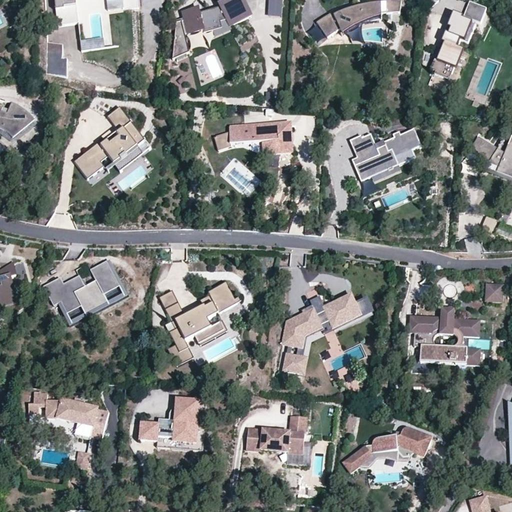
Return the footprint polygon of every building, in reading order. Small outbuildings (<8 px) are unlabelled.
[(55,0),(58,25),(79,23),(76,0),(107,0),(109,12),(139,9),(138,0),(55,0)] [(199,9),(183,12),(188,34),(203,31),(204,34),(214,32),(223,29),(221,23),(227,21),(230,27),(252,17),(243,0),(231,0),(220,6),(221,8),(200,13),(199,9)] [(282,17),(283,0),(269,0),(268,16),(282,17)] [(317,23),(328,39),(334,34),(341,30),(351,25),(362,20),(369,18),(375,16),(382,15),(382,19),(382,22),(388,22),(388,15),(393,15),(401,15),(402,3),(388,2),(374,2),(368,3),(358,5),(350,7),(334,13),(327,17),(323,20),(317,23)] [(487,10),(467,3),(462,16),(481,24),(487,10)] [(351,25),(341,30),(343,35),(354,29),(360,26),(372,21),(382,19),(382,15),(375,16),(369,18),(362,20),(351,25)] [(469,44),(476,26),(454,17),(443,44),(448,46),(441,62),(436,60),(431,71),(437,73),(435,76),(450,82),(463,51),(458,49),(461,41),(469,44)] [(188,34),(185,20),(176,23),(170,59),(173,58),(184,54),(187,53),(183,35),(188,34)] [(227,21),(221,23),(223,29),(214,32),(216,40),(233,33),(230,27),(227,21)] [(103,48),(102,38),(81,41),(82,51),(103,48)] [(48,44),(47,76),(64,76),(65,45),(48,44)] [(0,130),(5,133),(9,136),(14,141),(36,124),(28,115),(19,108),(13,105),(12,109),(10,112),(9,117),(3,115),(4,111),(0,109),(0,130)] [(107,121),(117,135),(132,124),(122,110),(107,121)] [(41,130),(36,124),(14,141),(9,136),(5,133),(0,141),(0,147),(3,150),(3,151),(4,155),(7,154),(12,155),(15,155),(17,155),(20,153),(23,148),(33,140),(37,134),(41,130)] [(109,142),(94,153),(92,150),(75,162),(88,180),(105,168),(102,163),(109,158),(115,166),(122,160),(123,162),(128,158),(127,157),(146,142),(132,124),(117,135),(121,140),(117,144),(113,147),(109,142)] [(292,142),(291,129),(283,130),(283,125),(229,128),(230,133),(230,145),(232,145),(263,143),(264,143),(266,143),(264,153),(264,156),(292,155),(292,142)] [(385,143),(386,147),(378,150),(375,145),(371,135),(363,139),(362,136),(350,141),(358,159),(352,161),(362,183),(372,179),(370,174),(380,170),(382,174),(399,167),(417,160),(413,152),(422,148),(418,139),(414,130),(401,136),(400,133),(393,136),(395,139),(385,143)] [(230,145),(230,133),(214,138),(219,151),(232,147),(232,145),(230,145)] [(481,158),(490,164),(491,163),(500,168),(497,174),(511,180),(511,139),(505,155),(479,138),(470,152),(481,158)] [(385,143),(384,141),(375,145),(378,150),(386,147),(385,143)] [(152,150),(146,142),(127,157),(128,158),(123,162),(122,160),(115,166),(121,174),(152,150)] [(500,168),(491,163),(490,164),(485,172),(511,183),(511,184),(509,191),(511,192),(511,180),(497,174),(500,168)] [(374,184),(402,173),(399,167),(382,174),(380,170),(370,174),(372,179),(374,184)] [(487,218),(483,229),(493,233),(497,222),(487,218)] [(498,229),(497,235),(509,237),(510,231),(498,229)] [(120,287),(108,263),(91,272),(97,283),(86,289),(83,283),(77,285),(75,280),(65,286),(62,281),(52,287),(57,294),(50,298),(55,308),(62,304),(67,315),(82,307),(86,316),(109,305),(104,295),(120,287)] [(0,297),(1,303),(16,299),(11,277),(16,276),(14,264),(0,272),(0,297)] [(52,287),(62,281),(61,279),(44,288),(50,298),(57,294),(52,287)] [(238,305),(227,284),(209,294),(210,297),(214,305),(207,309),(206,306),(203,307),(198,310),(201,317),(189,323),(179,304),(166,310),(176,331),(170,334),(176,346),(171,349),(175,357),(189,349),(186,342),(195,338),(212,329),(208,321),(227,311),(238,305)] [(486,285),(485,304),(503,304),(504,286),(486,285)] [(125,296),(120,287),(104,295),(109,305),(125,296)] [(160,299),(166,310),(179,304),(173,292),(160,299)] [(300,349),(303,335),(332,322),(334,326),(343,322),(344,325),(352,322),(373,312),(369,302),(358,307),(357,304),(353,296),(325,309),(328,313),(318,318),(313,307),(302,312),(304,315),(288,323),(283,346),(289,347),(284,372),(299,375),(302,358),(299,358),(291,356),(293,348),(300,349)] [(203,307),(206,306),(207,309),(214,305),(210,297),(201,302),(203,307)] [(16,299),(1,303),(3,308),(18,305),(16,299)] [(311,304),(313,307),(318,318),(328,313),(325,309),(321,299),(311,304)] [(357,304),(358,307),(369,302),(367,299),(357,304)] [(227,311),(231,320),(242,314),(238,305),(227,311)] [(72,324),(86,316),(82,307),(67,315),(72,324)] [(454,326),(454,321),(455,311),(444,310),(443,320),(443,325),(454,326)] [(480,367),(481,351),(468,350),(464,347),(465,342),(463,337),(480,338),(481,323),(454,321),(454,326),(443,325),(443,320),(427,319),(412,317),(410,333),(416,334),(415,347),(422,347),(420,362),(480,367)] [(308,338),(334,326),(332,322),(303,335),(300,349),(299,358),(302,358),(303,359),(308,338)] [(352,322),(344,325),(343,322),(334,326),(337,334),(354,326),(352,322)] [(223,323),(212,329),(195,338),(200,347),(228,333),(223,323)] [(177,369),(195,360),(189,349),(175,357),(171,349),(168,351),(177,369)] [(302,358),(299,375),(305,376),(308,360),(303,359),(302,358)] [(97,439),(103,440),(109,414),(83,407),(75,405),(63,402),(62,404),(47,404),(47,396),(34,396),(34,406),(29,407),(29,416),(39,416),(39,409),(47,409),(48,421),(58,421),(70,424),(71,422),(78,424),(78,426),(94,430),(92,437),(97,439)] [(170,421),(177,422),(178,411),(178,401),(171,414),(170,421)] [(191,402),(178,401),(178,411),(190,412),(191,402)] [(200,413),(200,402),(191,402),(190,412),(178,411),(177,422),(170,421),(160,420),(160,426),(143,424),(141,441),(158,442),(159,438),(175,440),(175,443),(197,444),(200,413)] [(293,434),(308,436),(309,421),(294,419),(293,434)] [(306,457),(308,436),(293,434),(251,430),(249,448),(264,449),(264,452),(274,453),(290,454),(290,455),(306,457)] [(425,459),(432,440),(410,431),(408,431),(404,433),(402,436),(401,440),(378,440),(375,442),(374,444),(374,447),(367,447),(344,464),(352,474),(360,468),(374,458),(371,455),(375,453),(375,455),(398,452),(399,454),(400,456),(403,458),(407,459),(411,458),(413,457),(415,455),(425,459)] [(158,442),(158,448),(203,452),(204,445),(197,444),(175,443),(175,440),(159,438),(158,442)] [(399,454),(398,452),(375,455),(375,453),(371,455),(374,458),(360,468),(365,470),(368,470),(371,469),(376,464),(378,462),(381,461),(387,461),(394,462),(396,464),(398,463),(408,464),(410,462),(412,461),(413,458),(413,457),(411,458),(407,459),(403,458),(400,456),(399,454)] [(87,473),(89,456),(78,454),(75,471),(87,473)] [(490,511),(487,497),(470,502),(473,511),(490,511)]
